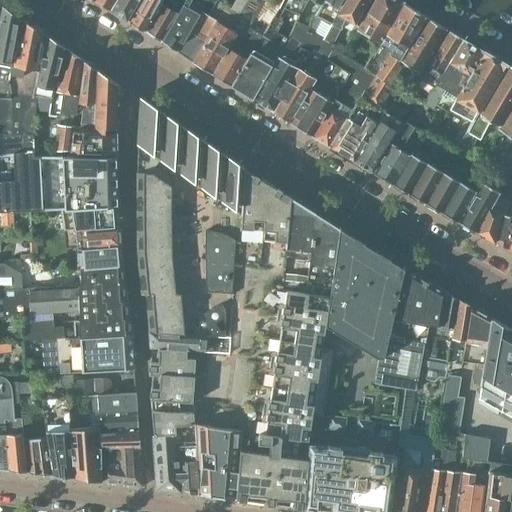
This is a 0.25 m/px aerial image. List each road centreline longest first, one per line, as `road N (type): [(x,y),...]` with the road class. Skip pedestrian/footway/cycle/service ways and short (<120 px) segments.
road 1 (residential): [(133,56),(126,184),(151,502)]
road 2 (residential): [(511,291),(133,56)]
road 3 (residential): [(151,502),(0,482)]
